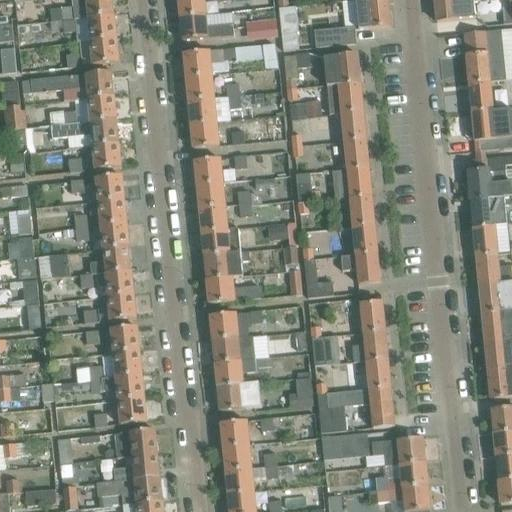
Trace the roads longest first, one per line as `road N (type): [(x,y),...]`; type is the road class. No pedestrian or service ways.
road 1 (residential): [(140,0),(198,511)]
road 2 (residential): [(461,511),(410,0)]
